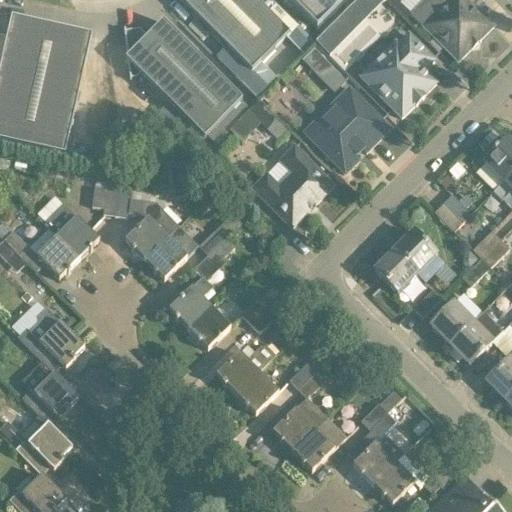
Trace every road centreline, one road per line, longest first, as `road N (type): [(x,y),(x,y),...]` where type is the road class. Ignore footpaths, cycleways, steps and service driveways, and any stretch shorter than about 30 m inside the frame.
road 1 (residential): [(511,467),(328,284),(322,266),(500,93)]
road 2 (residential): [(291,511),(154,387),(140,378),(125,384)]
road 3 (residential): [(109,511),(125,384)]
